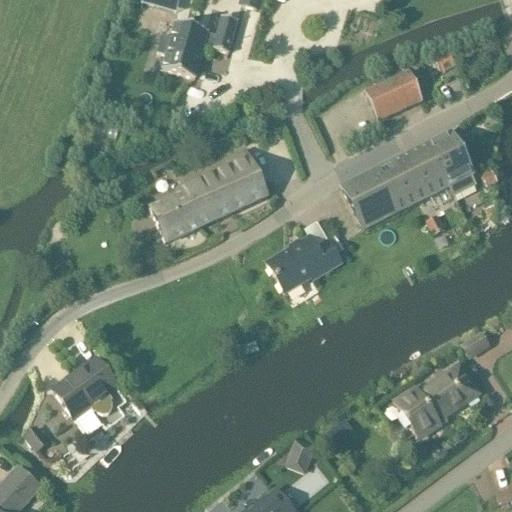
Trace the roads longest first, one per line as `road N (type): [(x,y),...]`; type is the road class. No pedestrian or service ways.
road 1 (unclassified): [(0,399),(37,344),(78,309),(201,263),(511,82)]
road 2 (tertiary): [(411,511),(511,437)]
